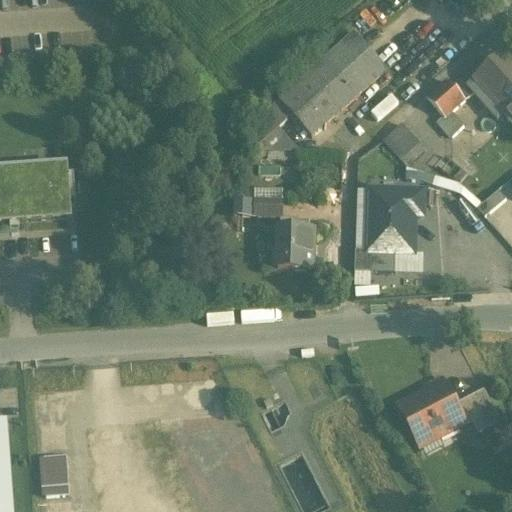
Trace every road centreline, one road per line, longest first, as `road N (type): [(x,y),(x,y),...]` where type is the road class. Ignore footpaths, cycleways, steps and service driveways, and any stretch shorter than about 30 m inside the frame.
road 1 (residential): [(511,319),(0,355)]
road 2 (unknown): [(349,327),(365,132),(374,113),(468,37)]
